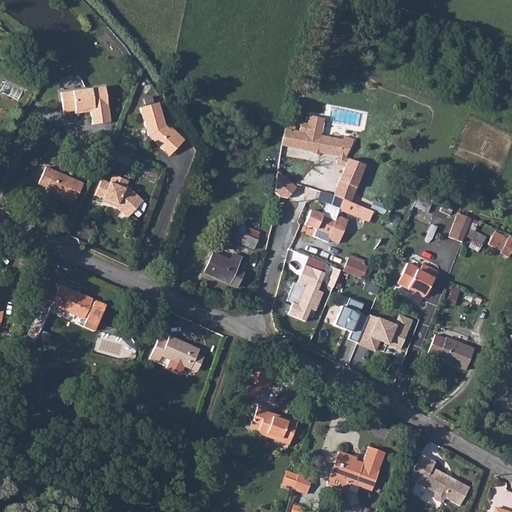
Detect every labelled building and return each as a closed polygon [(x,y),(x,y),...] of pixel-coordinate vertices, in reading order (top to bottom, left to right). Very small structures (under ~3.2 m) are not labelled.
[(99,95),(98,87),(59,92),(62,111),(74,110),(74,113),(90,111),(91,124),(109,122),(105,94),(99,95)] [(169,143),(175,149),(183,140),(171,127),(169,129),(165,125),(156,102),(138,108),(148,134),(163,150),(169,143)] [(287,126),(287,127),(283,127),(282,145),(339,155),(347,156),(354,139),(344,136),(344,139),(321,134),(324,118),(309,116),(308,123),(302,121),(299,131),(295,129),(295,125),(294,124),(292,122),(290,122),(288,123),(287,125),(287,126)] [(163,150),(168,155),(175,149),(169,143),(163,150)] [(347,160),(333,195),(349,202),(364,167),(347,160)] [(46,188),(46,189),(74,202),(82,183),(45,168),(38,184),(46,188)] [(296,187),(277,172),(274,192),(281,197),(286,198),(296,187)] [(115,207),(125,216),(133,208),(129,203),(136,196),(128,188),(123,186),(125,180),(111,174),(107,182),(101,179),(94,194),(101,197),(100,200),(115,207)] [(18,183),(12,195),(21,200),(27,187),(18,183)] [(373,211),(349,202),(333,195),(320,190),(316,201),(369,222),(373,211)] [(133,208),(140,201),(136,196),(129,203),(133,208)] [(315,229),(312,236),(325,241),(326,238),(336,243),(346,220),(335,215),(333,220),(309,209),(303,224),(315,229)] [(461,242),(470,218),(456,213),(447,237),(461,242)] [(236,230),(232,239),(252,249),(259,233),(245,227),(243,226),(240,226),(238,227),(236,230)] [(507,258),(511,248),(511,238),(509,237),(508,239),(494,232),(487,244),(501,252),(499,254),(507,258)] [(226,259),(212,252),(202,272),(236,287),(242,274),(233,269),(239,257),(229,253),(226,259)] [(364,261),(349,255),(342,272),(361,280),(366,268),(361,266),(364,261)] [(285,299),(292,302),(287,314),(304,321),(309,310),(316,290),(323,274),(326,265),(305,257),(295,284),(292,283),(285,299)] [(408,263),(397,284),(421,297),(435,271),(421,264),(419,269),(408,263)] [(339,270),(326,265),(323,274),(329,277),(326,285),(332,287),(339,270)] [(49,305),(81,319),(86,296),(58,283),(54,294),(49,305)] [(458,289),(452,287),(446,304),(452,306),(458,289)] [(39,288),(31,308),(36,310),(45,314),(49,305),(54,294),(39,288)] [(316,290),(309,310),(314,312),(322,292),(316,290)] [(86,296),(81,319),(84,320),(81,326),(90,330),(92,326),(95,328),(105,307),(103,307),(100,305),(98,301),(92,302),(92,299),(90,297),(86,296)] [(361,304),(348,299),(344,307),(340,305),(331,324),(350,332),(348,339),(357,343),(367,318),(357,314),(361,304)] [(26,336),(34,339),(45,314),(36,310),(26,336)] [(367,318),(357,343),(374,350),(378,341),(384,343),(381,351),(396,357),(411,320),(397,314),(393,324),(369,314),(367,318)] [(436,357),(436,359),(463,371),(472,349),(445,338),(444,339),(434,335),(426,353),(436,357)] [(167,341),(158,337),(148,359),(159,363),(162,357),(169,360),(165,370),(180,376),(184,366),(189,368),(197,349),(168,337),(167,341)] [(237,392),(255,398),(260,384),(268,387),(272,377),(246,367),(237,392)] [(128,381),(122,379),(118,392),(125,393),(128,381)] [(126,401),(125,410),(143,412),(144,403),(126,401)] [(267,408),(258,405),(251,425),(260,428),(257,435),(289,446),(297,423),(265,411),(267,408)] [(369,490),(383,453),(368,447),(362,463),(354,460),(355,457),(339,451),(326,483),(346,491),(349,482),(369,490)] [(434,463),(419,456),(412,471),(414,471),(409,481),(434,494),(433,497),(433,500),(440,503),(443,502),(445,499),(459,506),(469,487),(431,469),(434,463)] [(285,470),(280,487),(307,495),(312,478),(285,470)]
